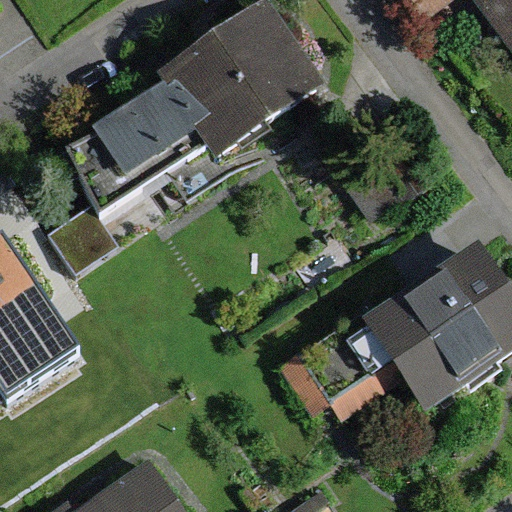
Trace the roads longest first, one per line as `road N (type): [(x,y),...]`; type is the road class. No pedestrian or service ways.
road 1 (residential): [(350,0),(511,208)]
road 2 (residential): [(0,110),(165,0)]
